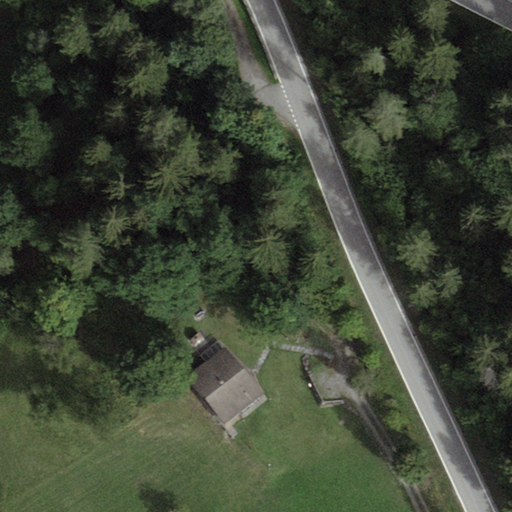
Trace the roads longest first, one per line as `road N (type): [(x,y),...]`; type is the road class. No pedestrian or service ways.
road 1 (tertiary): [(259,0),(480,511)]
road 2 (track): [(424,511),(347,374)]
road 3 (track): [(222,0),(259,98),(279,106),(302,99)]
